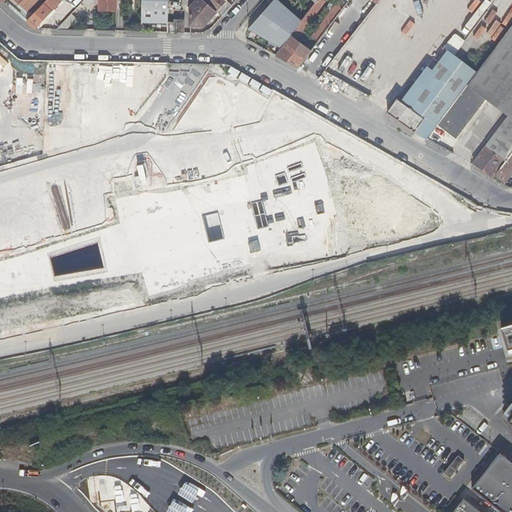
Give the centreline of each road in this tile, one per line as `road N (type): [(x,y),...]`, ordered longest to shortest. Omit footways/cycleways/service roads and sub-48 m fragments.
road 1 (unknown): [(0,353),(290,279),(456,223),(457,210),(428,186),(348,149)]
road 2 (residential): [(511,205),(304,87),(211,47)]
road 3 (unknown): [(0,180),(140,133),(211,47)]
road 4 (primary): [(260,511),(206,469),(157,455),(96,460),(45,495)]
road 5 (residential): [(211,47),(26,42),(0,18)]
road 6 (unknown): [(329,437),(319,406),(192,436)]
